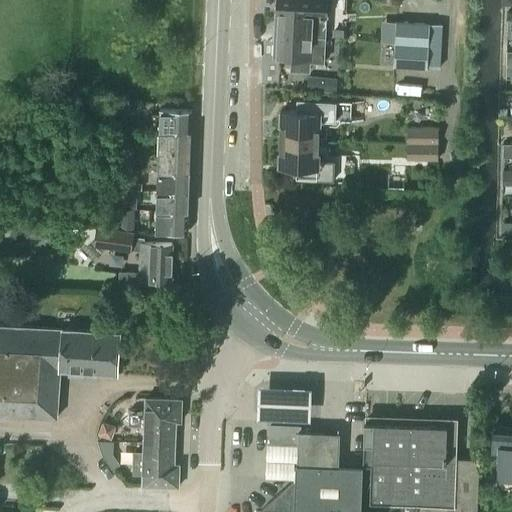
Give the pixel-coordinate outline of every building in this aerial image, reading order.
[(274,0),(274,27),(274,35),(276,35),(323,37),(323,0),(274,0)] [(395,21),(394,44),(428,46),(440,46),(440,42),(440,32),(441,24),(429,23),(395,21)] [(274,42),(273,56),(292,57),(292,60),(290,59),(290,71),(310,72),(310,62),(322,62),(323,37),(276,35),(274,35),(274,42)] [(394,44),(393,66),(427,68),(439,68),(440,46),(428,46),(394,44)] [(279,140),(319,141),(320,121),(335,121),(336,102),(297,101),(296,112),(280,112),(279,140)] [(160,109),(159,130),(190,131),(191,110),(160,109)] [(407,143),(438,144),(438,129),(407,129),(407,143)] [(159,130),(159,150),(190,151),(190,131),(159,130)] [(318,161),(319,141),(279,140),(278,168),(295,168),(294,180),(334,181),(334,162),(318,161)] [(438,161),(438,144),(407,143),(408,161),(438,161)] [(159,150),(158,170),(189,171),(190,151),(159,150)] [(511,169),(503,170),(503,185),(511,185),(511,169)] [(158,170),(157,190),(188,191),(189,171),(158,170)] [(124,182),(123,189),(125,189),(127,189),(137,189),(139,189),(140,190),(141,182),(133,182),(124,181),(124,182)] [(123,189),(123,199),(137,199),(137,189),(127,189),(125,189),(123,189)] [(157,190),(157,210),(188,211),(188,191),(157,190)] [(156,231),(187,232),(188,211),(157,210),(156,231)] [(120,228),(120,231),(133,231),(134,223),(122,223),(121,223),(120,228)] [(22,224),(10,224),(10,235),(10,240),(22,240),(22,238),(22,226),(22,224)] [(172,244),(144,243),(144,238),(137,237),(136,237),(135,238),(133,239),(132,240),(132,241),(133,233),(105,230),(105,228),(96,227),(94,247),(103,248),(136,252),(136,250),(140,251),(139,273),(119,272),(119,286),(139,287),(140,281),(171,282),(172,244)] [(116,374),(119,333),(0,324),(0,413),(57,418),(60,370),(116,374)] [(311,387),(258,385),(257,417),(310,419),(311,387)] [(129,411),(129,426),(144,426),(155,427),(155,420),(168,421),(168,426),(176,426),(176,422),(181,422),(181,399),(145,398),(145,411),(129,411)] [(143,443),(143,451),(154,451),(153,464),(166,465),(166,460),(174,460),(176,426),(168,426),(168,421),(155,420),(155,427),(144,426),(143,443)] [(444,424),(372,422),(363,422),(362,466),(369,466),(368,502),(423,504),(423,511),(475,511),(477,461),(443,460),(444,424)] [(294,479),(260,510),(320,511),(359,511),(362,466),(338,465),(339,432),(310,431),(298,431),(298,427),(270,426),(269,443),(297,444),(296,463),(294,463),(294,479)] [(511,426),(492,427),(491,449),(497,449),(496,480),(511,480),(511,426)] [(103,441),(102,453),(110,453),(115,450),(115,441),(103,441)] [(134,470),(134,475),(142,475),(142,486),(143,486),(178,487),(179,465),(174,465),(174,460),(166,460),(166,465),(153,464),(154,451),(143,451),(143,452),(135,452),(134,461),(134,470)]
